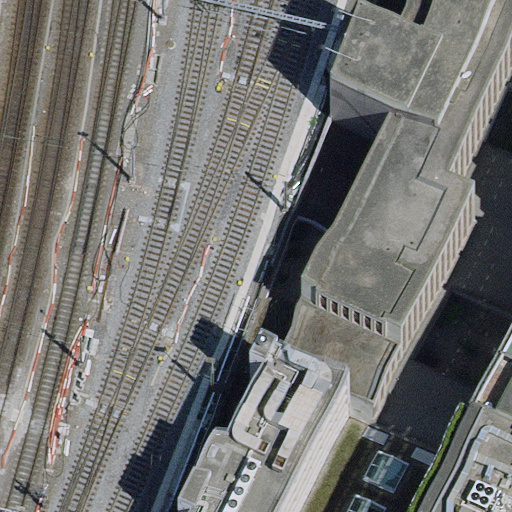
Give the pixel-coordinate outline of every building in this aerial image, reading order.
[(394,155),(303,330),(405,380),(408,373),(449,289),(477,230),(453,218),(467,189),(485,154),(510,102),(511,98),(511,0),(468,0),(428,81),(366,51),(338,122),(394,155)] [(385,0),(366,51),(428,81),(468,0),(385,0)] [(511,98),(510,102),(511,103),(511,167),(485,154),(467,189),(511,211),(511,98)] [(511,103),(510,102),(485,154),(511,167),(511,103)] [(264,376),(277,383),(303,330),(394,155),(338,122),(300,219),(339,235),(297,317),(266,302),(243,365),(264,376)] [(511,369),(489,413),(408,373),(405,380),(377,435),(461,476),(472,482),(511,400),(511,211),(467,189),(453,218),(477,230),(449,289),(511,322),(511,369)] [(339,235),(300,219),(266,302),(297,317),(339,235)] [(511,322),(449,289),(408,373),(489,413),(511,369),(511,322)] [(405,380),(303,330),(277,383),(349,420),(377,435),(405,380)] [(301,511),(349,420),(277,383),(264,376),(235,434),(224,427),(189,503),(207,511),(301,511)] [(511,400),(472,482),(511,501),(511,400)] [(442,511),(461,476),(377,435),(349,420),(301,511),(442,511)] [(461,476),(442,511),(511,511),(511,501),(472,482),(461,476)]
